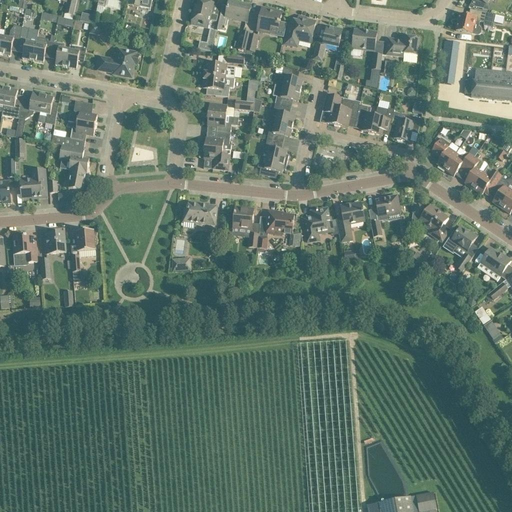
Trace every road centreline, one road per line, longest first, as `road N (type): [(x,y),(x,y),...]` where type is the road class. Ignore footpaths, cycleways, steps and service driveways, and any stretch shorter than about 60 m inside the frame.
road 1 (track): [(511,462),(441,349),(371,322),(0,345)]
road 2 (residential): [(296,196),(419,178),(511,242)]
road 3 (residential): [(172,185),(296,196)]
road 4 (residential): [(449,0),(437,19),(420,23),(337,10)]
road 5 (residential): [(0,222),(89,216),(113,191)]
road 6 (residential): [(0,70),(120,94)]
